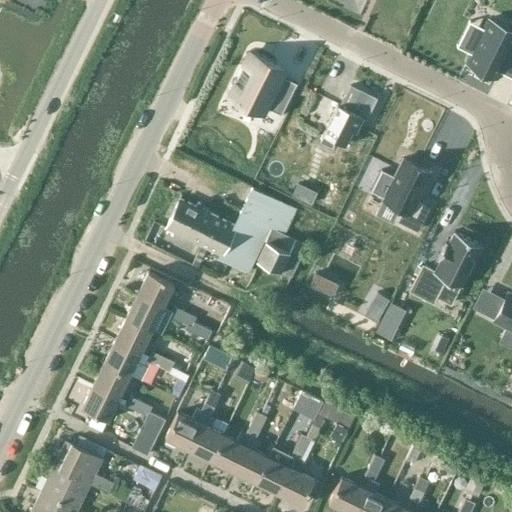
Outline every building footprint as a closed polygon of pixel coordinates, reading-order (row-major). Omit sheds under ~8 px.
[(470,52),(466,61),(496,76),(499,71),(509,49),(511,50),(511,26),(510,30),(488,18),(483,27),(470,52)] [(282,75),(285,69),(249,51),(228,94),(263,112),(266,107),(281,114),(296,82),(282,75)] [(344,143),(351,129),(355,130),(363,115),(366,116),(375,97),(350,84),(340,103),(338,102),(323,132),(324,133),(320,141),(332,147),(335,139),(344,143)] [(381,170),(370,193),(382,198),(383,199),(376,213),(393,222),(395,218),(417,229),(428,207),(417,201),(431,172),(403,157),(393,176),(381,170)] [(179,197),(165,226),(220,252),(219,255),(248,269),(254,258),(256,259),(280,271),(291,276),(306,243),(291,236),(285,233),(295,210),(281,203),(282,201),(281,201),(252,186),(234,223),(179,197)] [(309,188),(303,199),(310,203),(316,191),(309,188)] [(481,244),(454,231),(448,243),(445,242),(437,257),(440,259),(434,270),(422,264),(409,289),(433,301),(436,294),(451,302),(481,244)] [(162,304),(173,281),(148,269),(136,292),(162,304)] [(315,272),(309,284),(331,294),(336,283),(315,272)] [(501,295),(482,285),(472,306),(493,316),(501,295)] [(511,329),(511,293),(508,291),(494,320),(511,329)] [(172,310),(171,310),(161,305),(162,304),(136,292),(125,315),(150,327),(156,315),(167,320),(170,316),(172,310)] [(378,292),(365,314),(376,320),(389,298),(378,292)] [(390,303),(376,331),(390,338),(405,310),(390,303)] [(179,320),(184,310),(174,305),(171,310),(172,310),(170,316),(179,320)] [(184,310),(179,320),(187,323),(185,327),(207,338),(212,329),(194,321),(196,316),(184,310)] [(125,315),(114,338),(139,350),(150,327),(125,315)] [(449,336),(436,330),(429,344),(442,350),(449,336)] [(148,354),(139,350),(114,338),(103,360),(128,373),(142,379),(148,366),(150,362),(145,360),(148,354)] [(196,341),(193,346),(199,349),(202,344),(196,341)] [(157,365),(162,355),(151,349),(148,354),(145,360),(150,362),(157,365)] [(162,355),(157,365),(169,371),(171,367),(175,361),(162,355)] [(103,360),(92,383),(117,395),(128,373),(103,360)] [(169,371),(168,373),(184,382),(187,376),(171,367),(169,371)] [(255,369),(251,376),(263,382),(267,374),(255,369)] [(81,406),(106,418),(117,395),(92,383),(81,406)] [(216,404),(221,393),(211,388),(206,399),(216,404)] [(135,409),(140,400),(129,394),(124,404),(135,409)] [(205,412),(211,415),(216,404),(206,399),(201,409),(196,406),(191,417),(177,410),(165,435),(187,446),(200,421),(205,412)] [(147,415),(151,406),(150,406),(151,405),(140,400),(135,409),(147,415)] [(340,408),(334,418),(349,425),(354,415),(340,408)] [(267,415),(256,410),(251,421),(261,426),(267,415)] [(151,411),(138,437),(153,444),(166,419),(151,411)] [(210,457),(222,432),(210,426),(215,417),(211,415),(205,412),(200,421),(187,446),(210,457)] [(232,468),(249,434),(256,437),(261,426),(251,421),(245,432),(241,430),(237,439),(222,432),(210,457),(232,468)] [(312,422),(305,435),(311,437),(312,438),(313,438),(319,426),(312,422)] [(307,448),(312,438),(311,437),(305,435),(301,433),(296,443),(307,448)] [(255,479),(267,454),(256,449),(261,440),(256,437),(249,434),(232,468),(255,479)] [(81,435),(76,445),(101,457),(106,448),(81,435)] [(94,471),(101,457),(76,445),(65,440),(53,464),(89,482),(109,492),(114,481),(94,471)] [(301,460),(307,448),(296,443),(290,455),(286,452),(282,461),(267,454),(255,479),(277,490),(294,456),(301,460)] [(413,444),(406,458),(415,462),(422,448),(413,444)] [(379,469),(384,458),(374,453),(369,465),(379,469)] [(300,501),(312,476),(302,471),(306,462),(301,460),(294,456),(277,490),(300,501)] [(448,460),(444,469),(455,474),(459,465),(448,460)] [(89,482),(53,464),(40,490),(77,507),(89,482)] [(140,464),(134,478),(155,488),(162,475),(140,464)] [(379,469),(369,465),(364,475),(369,478),(369,479),(374,481),(374,480),(379,469)] [(464,496),(465,496),(468,498),(475,501),(486,478),(475,473),(464,496)] [(326,500),(349,511),(362,486),(339,475),(326,500)] [(424,491),(430,480),(420,475),(414,487),(424,491)] [(377,511),(385,497),(374,492),(379,482),(374,480),(374,481),(369,479),(364,487),(362,486),(349,511),(350,511),(377,511)] [(424,491),(414,487),(408,498),(418,502),(424,491)] [(74,511),(77,507),(40,490),(29,511),(74,511)] [(469,511),(475,501),(468,498),(465,496),(459,509),(465,511),(469,511)] [(377,511),(405,511),(407,508),(385,497),(377,511)]
